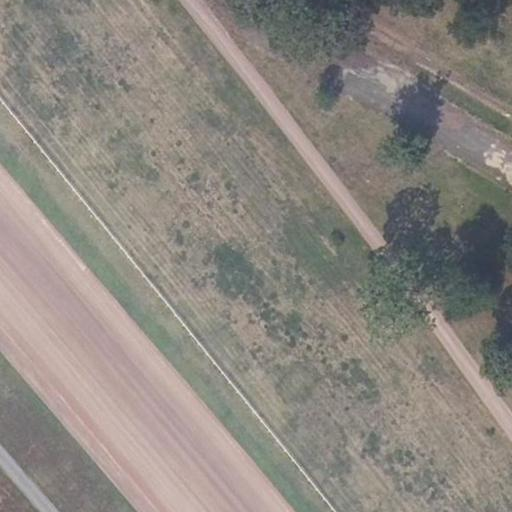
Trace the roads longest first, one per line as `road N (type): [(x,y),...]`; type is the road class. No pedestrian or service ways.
road 1 (track): [(187,0),(511,436)]
road 2 (track): [(511,171),(436,120),(204,0)]
road 3 (track): [(511,118),(304,0)]
